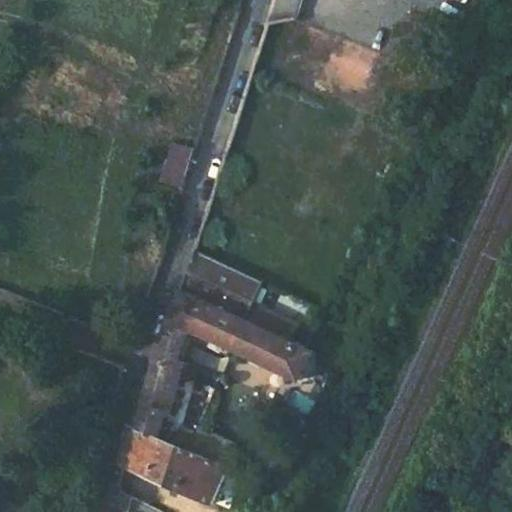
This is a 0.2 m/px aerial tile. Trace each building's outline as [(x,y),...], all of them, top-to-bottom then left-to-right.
[(179,186),(192,147),(175,142),(162,180),(179,186)] [(179,360),(187,328),(299,379),(313,351),(305,348),(244,318),(259,280),(193,249),(181,288),(150,360),(155,362),(134,429),(155,438),(159,427),(163,414),(168,416),(184,362),(179,360)] [(287,420),(299,425),(304,414),(304,410),(292,403),(289,407),(284,415),(287,420)] [(212,504),(228,468),(218,463),(181,448),(173,445),(155,438),(134,429),(128,427),(120,464),(212,504)] [(177,434),(159,427),(155,438),(173,445),(177,434)] [(218,463),(224,449),(185,434),(181,448),(218,463)] [(267,470),(263,481),(279,488),(284,478),(267,470)]
